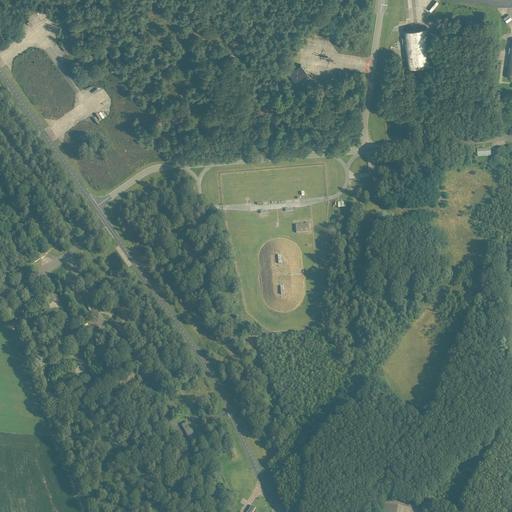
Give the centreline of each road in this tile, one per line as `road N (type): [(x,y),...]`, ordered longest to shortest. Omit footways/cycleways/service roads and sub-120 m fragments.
road 1 (unclassified): [(67,254),(106,326),(167,404),(194,418),(227,409)]
road 2 (unclassified): [(107,225),(227,409)]
road 3 (track): [(82,511),(12,326)]
road 4 (unclassified): [(0,72),(107,225)]
road 5 (unclassified): [(366,150),(382,0)]
